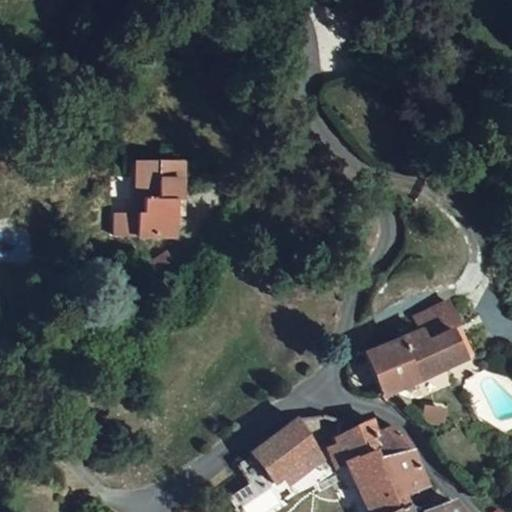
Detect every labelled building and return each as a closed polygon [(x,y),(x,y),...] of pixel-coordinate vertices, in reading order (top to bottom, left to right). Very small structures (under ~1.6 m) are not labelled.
[(186,158),(140,159),(140,208),(118,209),(118,236),(180,233),(180,198),(185,198),(186,158)] [(413,312),(423,334),(428,344),(455,330),(464,326),(448,294),(413,312)] [(371,360),(386,397),(469,360),(455,330),(428,344),(423,334),(371,360)] [(254,448),(257,453),(275,479),(275,480),(320,447),(298,416),(288,421),(254,448)] [(361,420),(337,436),(323,444),(358,511),(390,511),(410,504),(406,493),(425,487),(406,445),(389,424),(372,432),(361,420)] [(257,453),(244,461),(256,479),(236,492),(242,501),(275,479),(257,453)] [(413,511),(455,511),(445,499),(413,511)]
